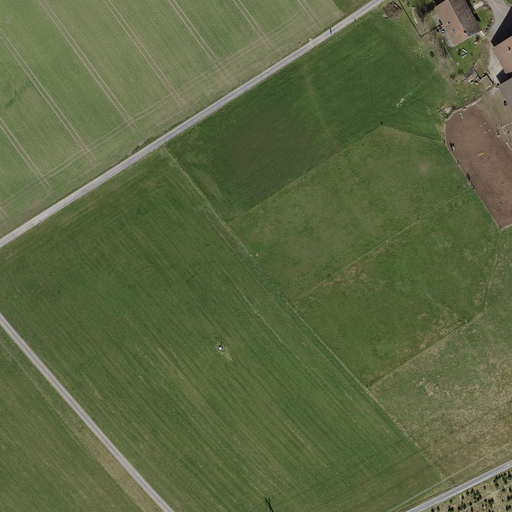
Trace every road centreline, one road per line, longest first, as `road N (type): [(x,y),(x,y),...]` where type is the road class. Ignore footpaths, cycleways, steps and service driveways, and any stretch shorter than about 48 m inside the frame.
road 1 (track): [(385,0),(0,246)]
road 2 (track): [(0,317),(169,511)]
